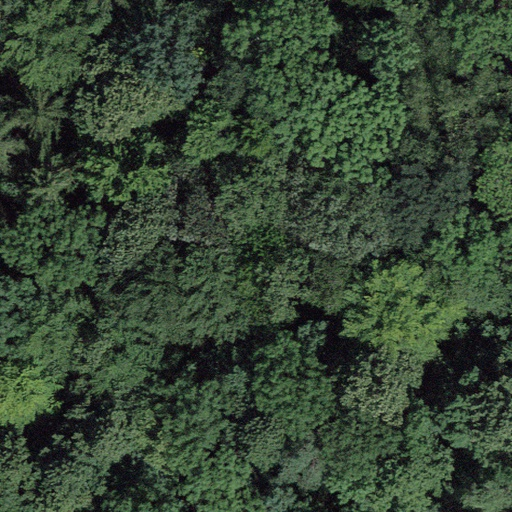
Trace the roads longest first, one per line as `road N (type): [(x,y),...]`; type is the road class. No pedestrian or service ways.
road 1 (track): [(169,221),(290,88),(409,21),(475,0)]
road 2 (track): [(169,221),(0,319)]
